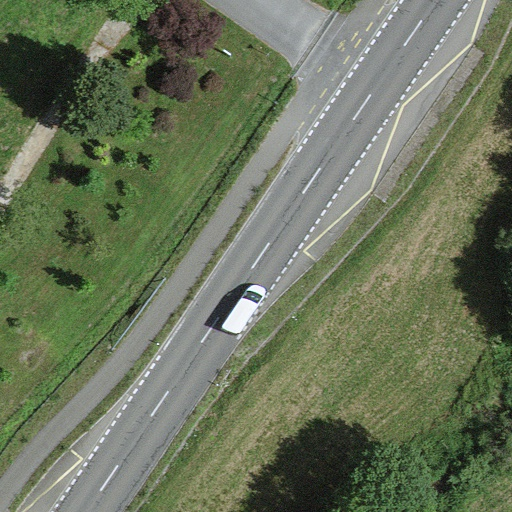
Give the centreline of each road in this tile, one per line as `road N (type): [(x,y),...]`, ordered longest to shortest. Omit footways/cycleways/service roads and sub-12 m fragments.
road 1 (secondary): [(85,511),(379,82)]
road 2 (track): [(140,0),(0,198)]
road 3 (residential): [(379,82),(253,0)]
